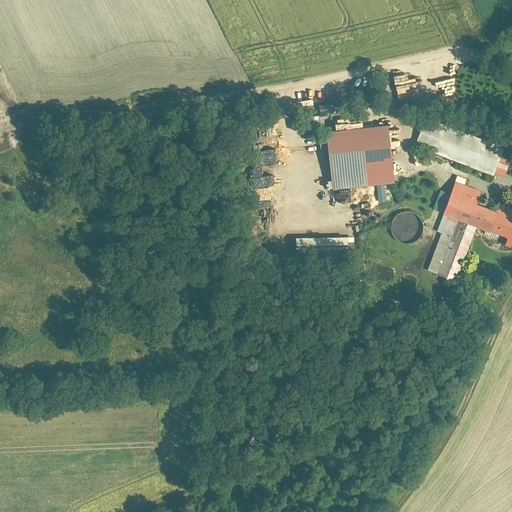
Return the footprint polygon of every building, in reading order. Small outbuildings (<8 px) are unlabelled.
[(427,117),(417,147),(488,172),(499,142),(427,117)] [(333,134),(337,188),(395,183),(391,130),(333,134)] [(511,206),(498,203),(496,209),(476,203),(479,191),(455,184),(444,218),(506,237),(503,245),(511,247),(511,206)] [(391,231),(397,240),(409,244),(419,240),(424,233),(425,222),(421,214),(410,209),(400,211),(392,220),(391,231)] [(317,214),(319,246),(344,245),(343,214),(317,214)]
